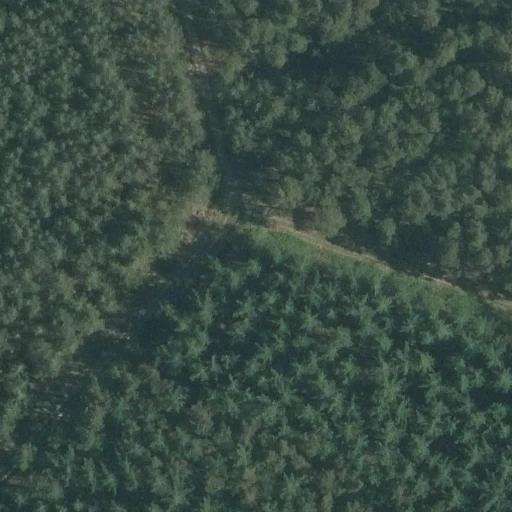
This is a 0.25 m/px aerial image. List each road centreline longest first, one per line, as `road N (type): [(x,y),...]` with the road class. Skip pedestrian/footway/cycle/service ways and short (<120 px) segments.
road 1 (track): [(0,477),(236,208)]
road 2 (track): [(236,208),(511,303)]
road 3 (track): [(184,0),(236,208)]
